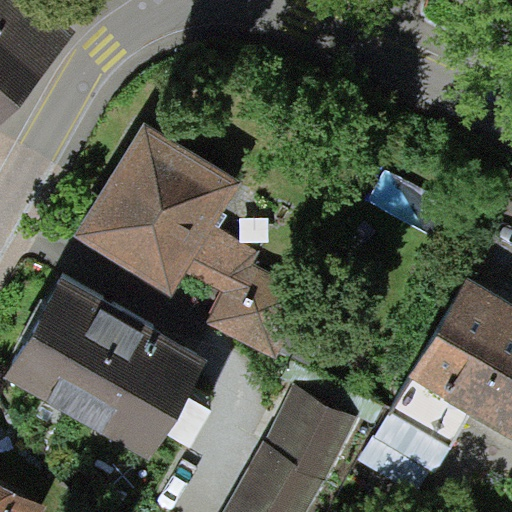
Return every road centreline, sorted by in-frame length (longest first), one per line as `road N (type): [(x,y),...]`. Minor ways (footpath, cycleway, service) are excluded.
road 1 (residential): [(178,0),(105,49),(0,210)]
road 2 (residential): [(511,112),(264,0)]
